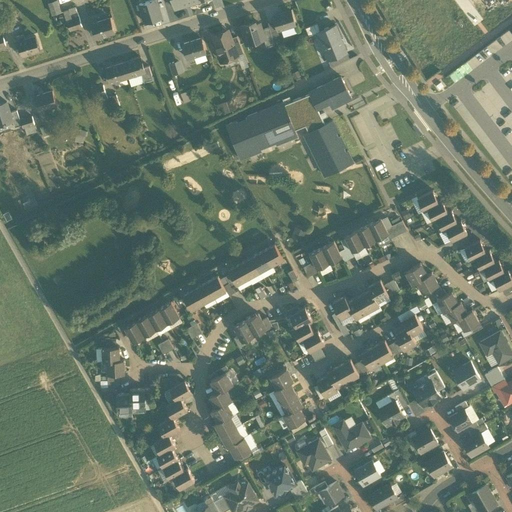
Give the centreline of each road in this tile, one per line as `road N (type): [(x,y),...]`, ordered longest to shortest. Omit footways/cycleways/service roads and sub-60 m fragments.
road 1 (track): [(0,223),(163,511)]
road 2 (residential): [(0,84),(267,0)]
road 3 (residential): [(511,303),(484,305),(418,251),(313,294)]
road 4 (residential): [(313,294),(245,307),(218,330),(200,368)]
road 5 (tertiary): [(511,212),(423,110)]
road 6 (tertiary): [(352,0),(388,70),(423,110)]
road 7 (tertiary): [(423,110),(354,0)]
